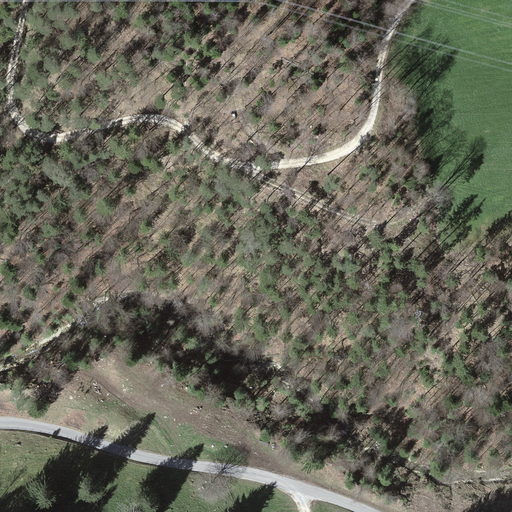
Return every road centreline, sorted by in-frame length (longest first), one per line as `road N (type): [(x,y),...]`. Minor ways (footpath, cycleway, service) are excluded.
road 1 (track): [(25,0),(9,102),(26,130),(49,138),(154,118),(246,166),(320,159),(356,143),(370,121),(391,28),(412,0)]
road 2 (tertiary): [(367,511),(274,477),(0,422)]
road 3 (track): [(246,166),(379,225),(397,220),(424,185)]
